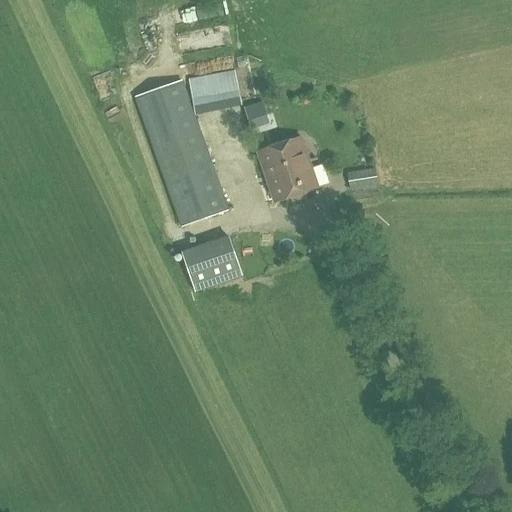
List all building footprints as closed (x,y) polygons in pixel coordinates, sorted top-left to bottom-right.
[(219,0),(223,22),(242,19),(239,0),(219,0)] [(235,71),(190,79),(194,102),(211,99),(213,110),(241,105),(236,76),(235,71)] [(184,79),(136,97),(183,226),(231,209),(184,79)] [(249,121),(268,115),(264,102),(245,108),(249,121)] [(306,198),(304,193),(318,188),(301,137),(258,152),(276,203),(292,197),(293,202),(306,198)] [(352,202),(380,197),(376,168),(347,172),(352,202)] [(226,226),(182,244),(185,254),(230,236),(226,226)] [(188,255),(201,290),(246,273),(233,238),(188,255)]
